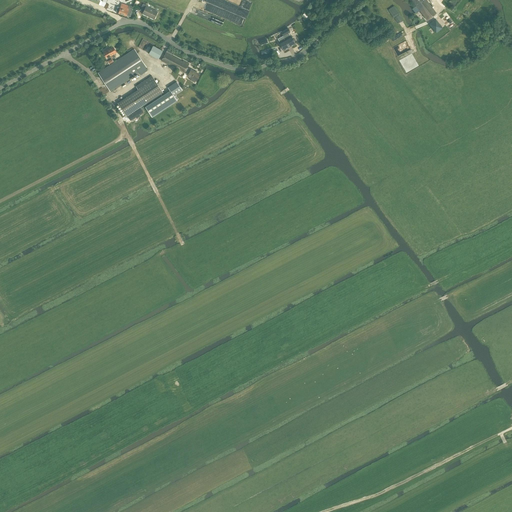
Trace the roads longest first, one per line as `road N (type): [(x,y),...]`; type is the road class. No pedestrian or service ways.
road 1 (tertiary): [(0,88),(127,21),(202,59),(254,70),(296,58),(359,0)]
road 2 (track): [(0,201),(124,131)]
road 3 (track): [(124,131),(182,244)]
road 4 (track): [(124,131),(109,99),(145,75),(169,41)]
